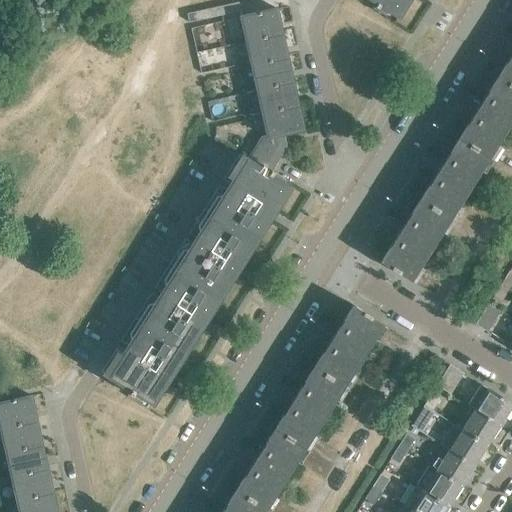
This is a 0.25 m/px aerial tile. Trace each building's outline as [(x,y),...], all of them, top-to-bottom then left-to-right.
[(373,0),(376,2),(374,5),(388,14),(391,11),(398,16),(399,14),(397,13),(405,0),(373,0)] [(189,22),(222,14),(240,10),(238,1),(187,13),(189,22)] [(280,32),(279,29),(277,22),(280,21),(277,7),(241,15),(252,63),(285,56),(283,46),(286,46),(283,31),(280,32)] [(488,157),(511,119),(511,52),(506,63),(505,62),(504,63),(505,64),(498,76),(497,75),(496,76),(497,77),(490,89),(488,88),(487,89),(489,90),(467,124),(466,124),(465,125),(467,126),(459,138),(457,137),(488,157)] [(257,87),(290,80),(288,70),(291,69),(288,56),(285,56),(252,63),(257,87)] [(263,112),(296,104),(293,94),(297,93),(293,79),(290,80),(257,87),(263,112)] [(269,172),(271,169),(286,146),(283,133),(301,129),(299,118),(302,117),(299,104),(296,104),(263,112),(268,135),(262,136),(248,159),(269,172)] [(419,199),(418,199),(450,219),(488,157),(457,137),(457,138),(458,139),(451,151),(449,150),(449,151),(428,186),(427,185),(426,186),(427,187),(420,199),(419,199)] [(256,240),(263,230),(261,228),(288,186),(290,187),(290,186),(283,181),(285,178),(271,169),(269,172),(248,159),(247,158),(212,213),(256,240)] [(411,281),(411,280),(450,219),(418,199),(418,200),(419,201),(412,212),(410,212),(410,213),(411,213),(389,247),(388,247),(387,248),(389,249),(381,261),(380,260),(379,261),(411,281)] [(222,295),(229,284),(226,282),(247,250),(249,251),(256,240),(212,213),(178,266),(222,295)] [(187,348),(194,337),(192,336),(213,304),(215,305),(222,295),(178,266),(144,320),(187,348)] [(501,284),(509,289),(511,284),(511,272),(509,270),(501,284)] [(501,284),(493,296),(501,301),(509,289),(501,284)] [(313,366),(312,366),(343,386),(383,324),(352,304),(351,306),(352,306),(345,318),(344,317),(343,319),(344,319),(322,354),(321,353),(320,354),(321,355),(314,366),(313,366)] [(475,324),(487,332),(500,311),(488,304),(475,324)] [(144,320),(109,375),(130,389),(128,392),(143,402),(145,398),(153,403),(153,402),(151,401),(171,370),(178,358),(181,359),(187,348),(144,320)] [(449,365),(436,385),(449,394),(462,373),(449,365)] [(274,427),(273,428),(304,448),(343,386),(312,366),(312,367),(313,368),(305,380),(304,379),(303,380),(304,381),(283,415),(282,414),(281,415),(282,416),(275,428),(274,427)] [(511,404),(480,384),(467,405),(474,409),(473,410),(497,425),(498,426),(503,417),(502,417),(510,405),(511,406),(511,404)] [(423,406),(431,412),(440,399),(431,393),(423,406)] [(0,426),(0,428),(33,420),(31,410),(34,409),(31,395),(0,401),(0,426)] [(423,406),(415,418),(424,423),(431,412),(423,406)] [(497,425),(473,410),(460,430),(484,445),(486,446),(491,438),(490,437),(497,425)] [(6,452),(39,444),(37,434),(40,433),(37,419),(33,420),(0,428),(6,452)] [(235,489),(266,509),(304,448),(273,428),(273,429),(274,429),(267,441),(266,440),(265,441),(266,442),(244,476),(243,475),(242,477),(244,478),(236,489),(235,489)] [(484,445),(460,430),(448,450),(472,465),(473,466),(478,458),(477,457),(484,445)] [(397,446),(405,452),(414,439),(405,433),(397,446)] [(11,475),(44,467),(42,457),(45,457),(42,443),(39,444),(6,452),(11,475)] [(397,446),(389,458),(398,464),(405,452),(397,446)] [(472,465),(448,450),(435,470),(459,486),(460,486),(465,478),(464,478),(472,465)] [(16,499),(49,491),(47,482),(50,481),(47,466),(44,467),(11,475),(16,499)] [(459,486),(435,470),(422,490),(446,506),(447,507),(452,498),(451,498),(459,486)] [(371,487),(380,492),(388,480),(379,474),(371,487)] [(442,511),(446,506),(422,490),(414,485),(402,506),(409,511),(411,511),(442,511)] [(371,487),(364,499),(372,504),(380,492),(371,487)] [(227,503),(221,511),(263,511),(266,509),(235,489),(234,490),(235,490),(228,503),(226,502),(226,503),(227,503)] [(54,511),(53,506),(56,505),(53,491),(49,491),(16,499),(18,511),(54,511)]
